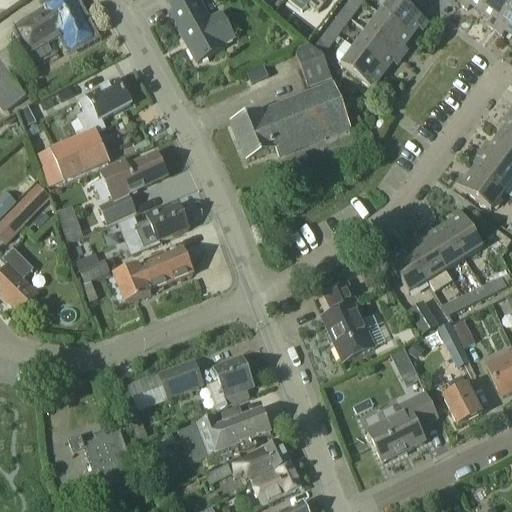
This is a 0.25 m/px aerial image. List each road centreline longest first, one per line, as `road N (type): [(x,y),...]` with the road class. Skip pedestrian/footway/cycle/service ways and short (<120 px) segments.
road 1 (residential): [(257,297),(341,250),(413,183),(504,73)]
road 2 (unclassified): [(257,297),(140,35),(114,0)]
road 3 (residential): [(30,356),(85,358),(257,297)]
road 4 (unclassified): [(348,511),(257,297)]
road 5 (residential): [(349,511),(511,437)]
